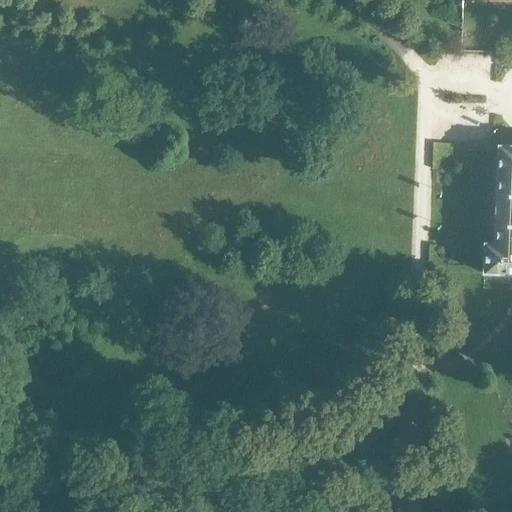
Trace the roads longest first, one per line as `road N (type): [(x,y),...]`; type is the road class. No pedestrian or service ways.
road 1 (track): [(408,370),(420,117),(478,118),(503,103)]
road 2 (track): [(408,370),(323,439),(280,454),(155,472)]
road 3 (track): [(0,415),(155,472)]
road 4 (track): [(413,511),(408,370)]
road 5 (track): [(420,117),(422,80),(477,82),(503,96)]
